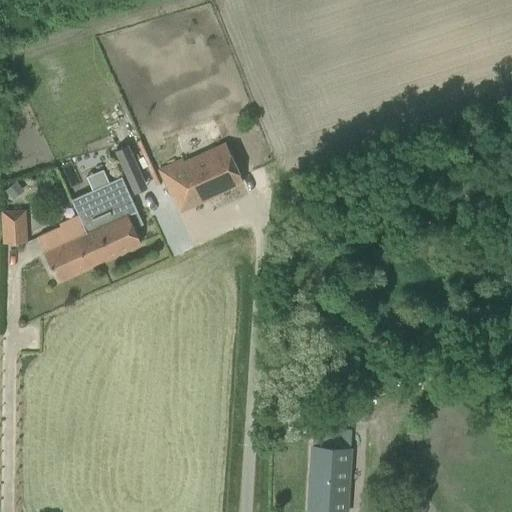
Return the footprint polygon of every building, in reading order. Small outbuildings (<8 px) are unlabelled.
[(182,160),(159,170),(170,195),(171,195),(180,213),(193,207),(222,193),(222,192),(243,182),(225,143),(183,162),(182,160)] [(60,226),(37,237),(44,252),(43,252),(48,263),(57,281),(140,243),(128,215),(136,211),(121,177),(71,200),(78,215),(58,224),(60,226)] [(14,183),(5,191),(12,199),(21,191),(14,183)] [(1,210),(2,242),(26,241),(25,209),(1,210)] [(312,446),(307,511),(308,511),(345,511),(350,449),(312,446)]
